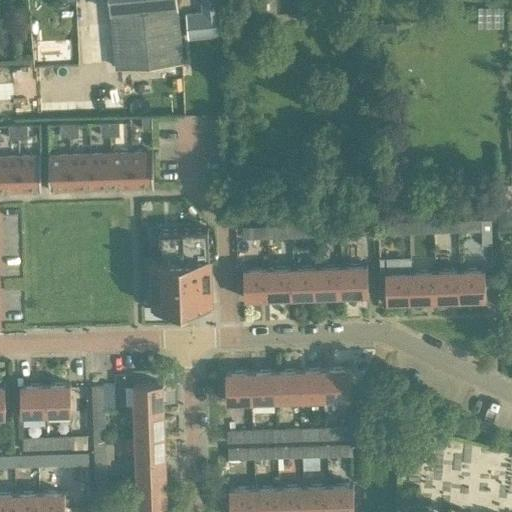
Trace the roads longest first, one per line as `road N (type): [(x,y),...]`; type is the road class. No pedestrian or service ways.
road 1 (residential): [(511,395),(386,337),(189,338)]
road 2 (residential): [(189,338),(0,346)]
road 3 (residential): [(189,338),(197,511)]
